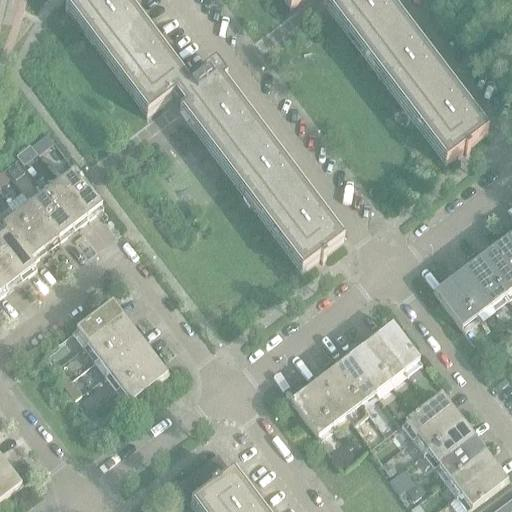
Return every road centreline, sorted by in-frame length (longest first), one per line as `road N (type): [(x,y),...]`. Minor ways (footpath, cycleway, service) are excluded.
road 1 (residential): [(388,272),(178,0)]
road 2 (residential): [(0,351),(125,256),(229,392)]
road 3 (residential): [(511,433),(388,272)]
road 4 (residential): [(229,392),(388,272)]
road 5 (residential): [(82,502),(229,392)]
road 6 (residential): [(511,140),(400,0)]
road 7 (residential): [(388,272),(511,179)]
road 8 (residential): [(317,511),(229,392)]
road 9 (residential): [(82,502),(0,390)]
